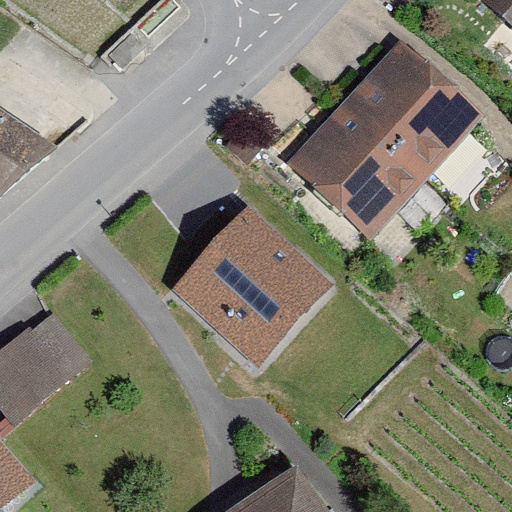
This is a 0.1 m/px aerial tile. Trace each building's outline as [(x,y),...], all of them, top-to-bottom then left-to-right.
[(511,0),(491,0),(511,17),(511,0)] [(484,111),(401,39),(291,164),(374,237),(484,111)] [(0,199),(58,147),(0,108),(0,199)] [(331,285),(248,210),(176,290),(259,365),(331,285)] [(57,313),(0,358),(0,400),(18,423),(95,360),(57,313)] [(0,511),(2,511),(36,482),(0,441),(0,511)] [(322,511),(292,471),(230,511),(322,511)]
